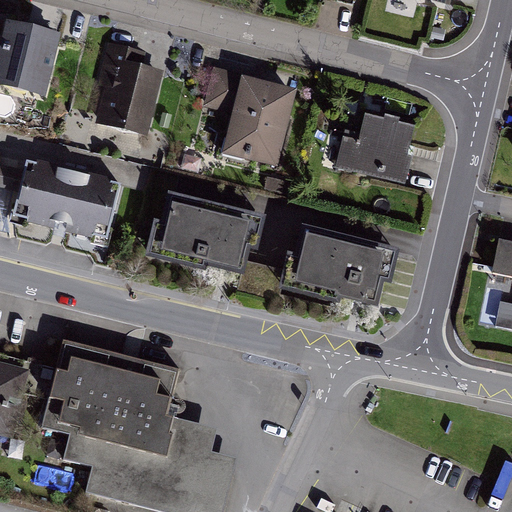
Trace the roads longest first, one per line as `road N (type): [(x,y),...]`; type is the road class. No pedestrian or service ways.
road 1 (residential): [(134,0),(484,88)]
road 2 (residential): [(337,354),(0,272)]
road 3 (residential): [(419,370),(459,198)]
road 4 (unclassified): [(337,354),(330,389),(275,511)]
